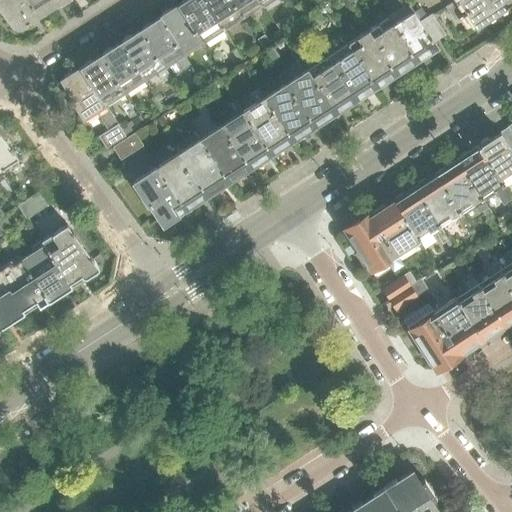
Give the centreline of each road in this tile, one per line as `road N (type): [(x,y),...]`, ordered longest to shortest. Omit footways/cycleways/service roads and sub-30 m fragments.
road 1 (residential): [(166,299),(11,78)]
road 2 (residential): [(290,218),(511,77)]
road 3 (residential): [(420,409),(290,218)]
road 4 (residential): [(0,407),(166,299)]
road 5 (residential): [(265,511),(420,409)]
road 6 (residential): [(166,299),(290,218)]
road 7 (residential): [(11,78),(131,0)]
road 8 (residential): [(420,409),(504,506)]
